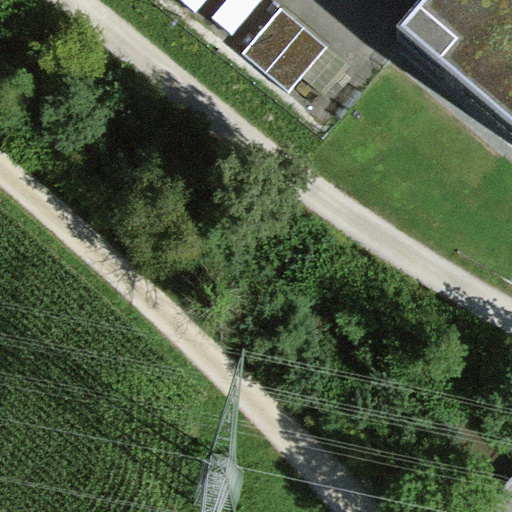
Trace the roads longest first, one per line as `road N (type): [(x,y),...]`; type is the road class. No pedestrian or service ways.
road 1 (track): [(511,313),(257,174),(52,0)]
road 2 (track): [(0,189),(283,433),(360,511)]
